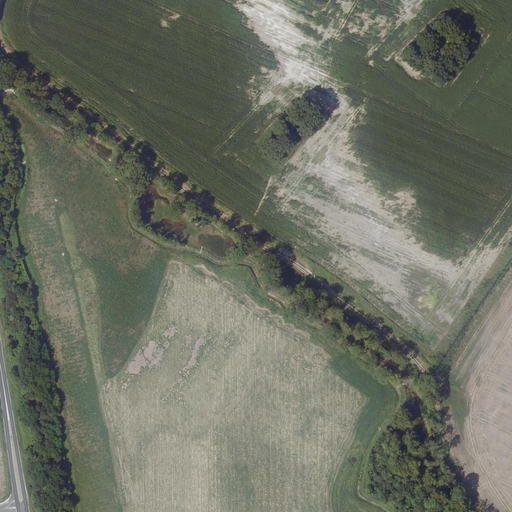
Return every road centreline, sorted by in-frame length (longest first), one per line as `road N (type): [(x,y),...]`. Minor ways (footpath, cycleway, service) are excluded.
road 1 (track): [(0,44),(261,247),(304,269),(438,384)]
road 2 (primary): [(2,377),(18,508)]
road 3 (primary): [(24,507),(2,377)]
